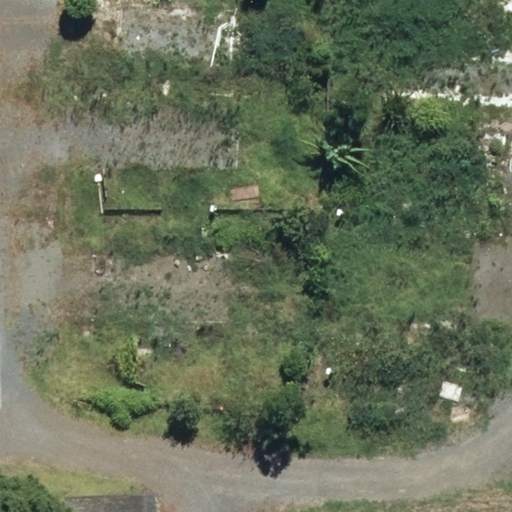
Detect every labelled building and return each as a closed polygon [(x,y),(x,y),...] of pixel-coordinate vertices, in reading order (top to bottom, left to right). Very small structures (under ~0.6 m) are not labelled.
[(258,0),(110,0),(110,61),(258,63),(258,0)] [(360,11),(357,49),(503,59),(506,25),(451,21),(451,17),(360,11)] [(410,63),(409,102),(488,105),(490,66),(410,63)] [(328,67),(328,93),(350,94),(351,68),(328,67)] [(222,125),(102,127),(103,183),(223,181),(222,125)] [(359,220),(387,220),(386,233),(419,233),(419,220),(450,221),(449,233),(480,234),(480,221),(483,222),(485,169),(478,169),(479,138),(370,135),(369,168),(360,167),(359,197),(348,196),(348,217),(359,218),(359,220)] [(130,294),(98,293),(98,323),(129,324),(130,294)] [(247,294),(138,293),(138,326),(246,327),(247,294)] [(148,329),(115,328),(115,351),(147,352),(148,329)] [(174,340),(150,340),(150,364),(174,364),(174,340)] [(481,360),(333,349),(330,381),(479,392),(481,360)] [(407,410),(345,406),(343,436),(405,440),(407,410)]
